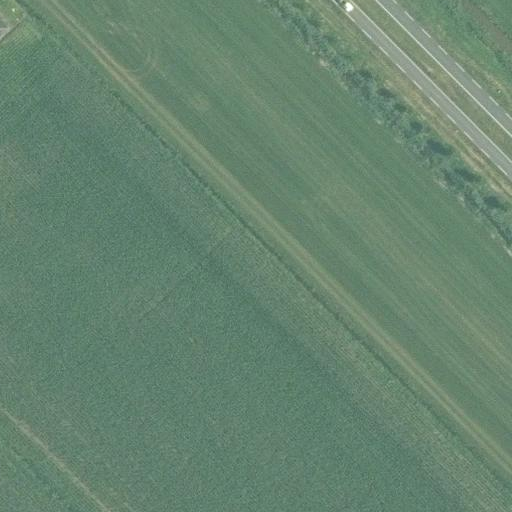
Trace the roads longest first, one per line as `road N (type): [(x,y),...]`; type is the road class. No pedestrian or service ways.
road 1 (secondary): [(338,0),(511,172)]
road 2 (secondary): [(511,130),(382,0)]
